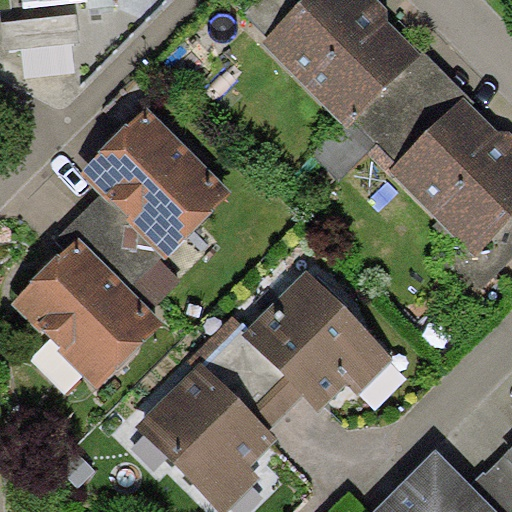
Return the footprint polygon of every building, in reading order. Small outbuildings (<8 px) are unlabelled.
[(119,0),(23,0),(24,8),(39,6),(40,9),(119,0)] [(388,11),(377,0),(307,0),(263,44),(343,125),(347,129),(421,55),(415,49),(388,22),(388,11)] [(418,45),(415,49),(421,55),(347,129),(369,152),(390,172),(464,99),(472,107),(476,103),(418,45)] [(472,107),(464,99),(390,172),(457,239),(476,259),(511,223),(511,134),(499,134),(472,107)] [(150,110),(81,175),(102,197),(165,262),(233,197),(150,110)] [(338,183),(369,152),(347,129),(343,125),(312,156),(338,183)] [(165,262),(102,197),(69,229),(78,239),(150,312),(183,280),(165,262)] [(511,262),(511,223),(476,259),(457,239),(432,262),(471,302),(511,262)] [(150,312),(78,239),(11,305),(97,392),(164,326),(150,312)] [(246,333),(242,337),(304,399),(320,415),(349,386),(359,396),(394,362),(306,274),(246,333)] [(190,358),(199,367),(267,434),(304,399),(242,337),(246,333),(232,319),(190,358)] [(267,434),(199,367),(136,430),(218,511),(229,511),(260,480),(250,470),(277,443),(267,434)] [(511,511),(511,449),(486,476),(484,473),(470,488),(494,511),(511,511)] [(494,511),(470,488),(436,453),(376,511),(494,511)]
